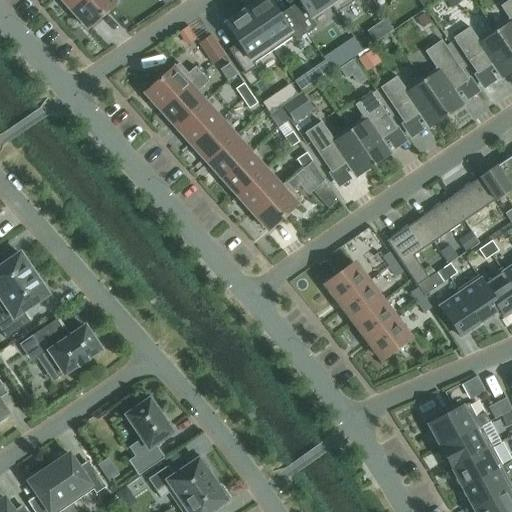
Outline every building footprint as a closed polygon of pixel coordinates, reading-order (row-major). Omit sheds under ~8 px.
[(61,0),(62,1),(61,2),(70,12),(82,0),(61,0)] [(82,0),(70,12),(82,26),(83,24),(87,28),(118,0),(82,0)] [(269,0),(260,0),(246,10),(273,50),(293,37),(296,41),(306,34),(292,13),(282,20),(269,0)] [(327,0),(297,0),(302,6),(292,13),(306,34),(317,27),(311,19),(330,6),(331,5),(327,0)] [(327,0),(331,5),(330,6),(336,14),(355,0),(327,0)] [(493,29),(511,57),(511,0),(509,0),(500,6),(509,19),(493,29)] [(246,10),(225,24),(241,48),(231,54),(245,75),(256,68),(254,64),(273,50),(246,10)] [(502,78),(511,70),(511,57),(493,29),(478,40),(469,27),(453,39),(477,74),(492,64),(502,78)] [(199,44),(213,64),(225,56),(211,36),(199,44)] [(420,79),(446,116),(462,104),(453,91),(468,80),(441,40),(425,52),(436,68),(420,79)] [(371,54),(357,64),(367,78),(381,69),(371,54)] [(149,98),(147,99),(159,113),(189,86),(190,86),(203,75),(195,67),(188,73),(179,63),(145,93),(149,98)] [(429,127),(446,116),(420,79),(405,89),(397,77),(380,88),(404,124),(419,114),(429,127)] [(235,89),(242,99),(251,93),(244,84),(235,89)] [(189,86),(159,113),(168,123),(170,121),(176,128),(204,103),(190,86),(189,86)] [(251,93),(242,99),(249,109),(257,104),(251,93)] [(348,128),(373,165),(390,154),(380,140),(397,129),(372,93),(354,105),(363,118),(348,128)] [(204,103),(176,128),(182,135),(181,136),(190,147),(220,120),(204,103)] [(270,115),(276,124),(286,116),(280,107),(270,115)] [(220,120),(190,147),(199,157),(200,155),(207,162),(235,137),(220,120)] [(356,177),(373,165),(348,128),(332,139),(321,122),(304,133),(331,173),(347,163),(356,177)] [(284,138),(291,148),(299,142),(292,132),(284,138)] [(235,137),(207,162),(213,169),(211,170),(220,180),(250,154),(235,137)] [(296,160),(302,168),(312,161),(307,153),(296,160)] [(250,154),(220,180),(229,191),(231,189),(237,196),(265,170),(250,154)] [(495,200),(511,189),(511,158),(511,157),(480,178),(495,200)] [(312,161),(302,168),(308,176),(318,170),(312,161)] [(265,170),(237,196),(243,203),(241,204),(251,214),(281,187),(280,187),(265,170)] [(464,221),(495,200),(480,178),(449,199),(464,221)] [(281,187),(251,214),(263,228),(264,226),(268,230),(302,200),(285,182),(280,187),(281,187)] [(434,242),(464,221),(449,199),(418,220),(434,242)] [(414,256),(434,242),(418,220),(386,242),(417,286),(429,278),(414,256)] [(492,241),(485,246),(492,255),(499,251),(492,241)] [(479,250),(485,260),(492,255),(485,246),(479,250)] [(0,297),(34,274),(20,253),(0,267),(0,297)] [(389,253),(382,257),(389,267),(395,263),(389,253)] [(395,263),(389,267),(396,277),(402,273),(395,263)] [(325,286),(340,305),(369,283),(355,264),(325,286)] [(450,264),(444,268),(450,278),(457,274),(450,264)] [(503,273),(511,285),(511,267),(504,272),(503,273)] [(444,283),(450,278),(444,268),(437,273),(444,283)] [(501,268),(482,282),(481,282),(501,311),(500,311),(504,317),(511,311),(511,285),(503,273),(504,272),(501,268)] [(48,295),(34,274),(0,297),(0,307),(4,313),(0,315),(0,330),(5,339),(30,322),(23,312),(48,295)] [(457,290),(460,294),(460,293),(481,324),(500,311),(501,311),(481,282),(482,282),(478,276),(457,290)] [(369,283),(340,305),(353,323),(382,301),(369,283)] [(424,298),(417,288),(411,293),(417,303),(424,298)] [(460,294),(440,307),(461,337),(481,324),(460,293),(460,294)] [(424,298),(417,303),(424,313),(431,308),(424,298)] [(382,301),(353,323),(367,341),(396,319),(382,301)] [(367,341),(381,360),(410,339),(396,319),(367,341)] [(56,320),(32,336),(44,354),(42,355),(58,379),(77,365),(79,367),(88,361),(87,359),(100,350),(85,327),(68,338),(56,320)] [(150,399),(126,415),(142,438),(129,447),(135,456),(128,461),(138,476),(165,458),(156,444),(172,433),(165,423),(166,422),(161,415),(160,415),(150,399)] [(469,404),(429,426),(432,431),(430,432),(437,446),(439,445),(441,447),(480,426),(481,427),(490,422),(485,413),(476,418),(469,404)] [(511,412),(501,416),(506,427),(511,424),(511,412)] [(480,426),(441,447),(452,468),(491,446),(481,427),(480,426)] [(491,446),(452,468),(463,488),(502,467),(491,446)] [(55,464),(49,468),(73,504),(93,490),(96,494),(106,487),(91,466),(82,472),(69,454),(67,456),(65,453),(53,461),(55,464)] [(169,493),(176,505),(212,480),(207,472),(210,470),(202,457),(174,476),(168,466),(148,479),(161,498),(169,493)] [(511,484),(502,467),(463,488),(474,508),(511,487),(511,484)] [(60,511),(73,504),(49,468),(42,473),(40,470),(28,478),(30,481),(28,482),(41,500),(31,507),(34,511),(60,511)] [(212,480),(176,505),(181,511),(210,511),(230,499),(221,486),(218,488),(212,480)] [(511,511),(511,487),(474,508),(475,511),(511,511)] [(0,511),(28,511),(27,509),(22,511),(13,511),(4,498),(2,500),(0,497),(0,496),(0,511)]
